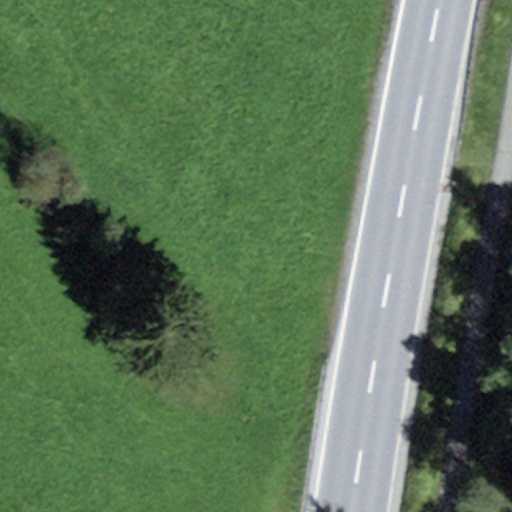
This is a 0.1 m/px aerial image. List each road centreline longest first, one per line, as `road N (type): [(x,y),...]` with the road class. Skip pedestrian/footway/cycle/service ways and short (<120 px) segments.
road 1 (primary): [(439,0),(349,511)]
road 2 (track): [(456,511),(511,149)]
